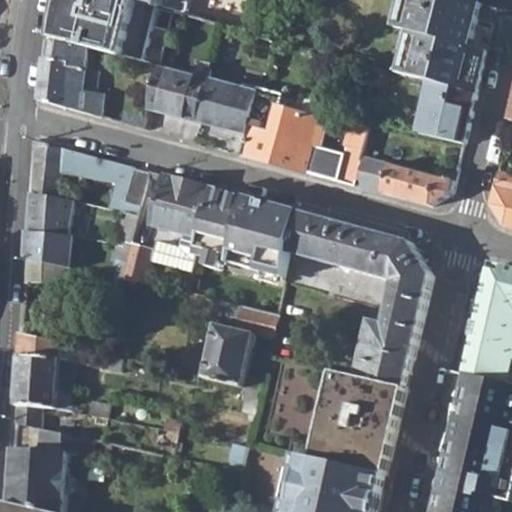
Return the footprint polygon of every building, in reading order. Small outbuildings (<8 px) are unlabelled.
[(93,0),(64,0),(59,40),(94,49),(99,50),(105,9),(99,7),(100,2),(93,0)] [(129,0),(169,11),(181,15),(189,17),(193,0),(129,0)] [(435,85),(478,96),(488,51),(472,47),(482,5),(461,0),(372,0),(356,63),(368,66),(390,72),(435,85)] [(181,15),(169,11),(155,65),(167,68),(181,15)] [(246,58),(272,66),(279,42),(253,34),(246,58)] [(42,101),(93,115),(116,121),(120,99),(108,97),(112,73),(91,69),(94,49),(59,40),(56,60),(47,58),(42,101)] [(390,72),(368,66),(363,83),(386,89),(390,72)] [(169,70),(167,68),(155,111),(203,125),(215,82),(217,76),(200,72),(197,78),(169,70)] [(203,125),(252,138),(254,129),(265,91),(265,90),(249,85),(247,90),(215,82),(203,125)] [(478,96),(435,85),(424,135),(466,145),(478,96)] [(323,150),(330,123),(329,123),(283,110),(286,97),(265,91),(254,129),(252,138),(247,157),(316,176),(358,187),(366,159),(374,131),(352,125),(346,148),(348,148),(346,156),(323,150)] [(124,123),(150,130),(153,119),(126,113),(124,123)] [(38,142),(34,193),(61,200),(65,175),(119,185),(112,212),(121,214),(142,218),(146,199),(131,195),(132,192),(138,169),(125,165),(102,159),(38,142)] [(437,178),(366,159),(358,187),(433,208),(456,194),(459,176),(439,171),(437,178)] [(131,195),(146,199),(154,173),(138,169),(132,192),(131,195)] [(506,226),(511,227),(511,175),(500,172),(493,204),(506,226)] [(156,227),(204,240),(217,190),(169,177),(156,227)] [(200,256),(267,274),(291,281),(294,270),(308,214),(280,207),(217,190),(204,240),(200,256)] [(62,267),(72,269),(73,258),(74,258),(76,241),(54,237),(55,224),(67,225),(69,201),(61,200),(34,193),(29,259),(62,267)] [(374,319),(360,377),(408,389),(435,278),(411,242),(308,214),(294,270),(291,281),(391,307),(387,322),(374,319)] [(126,282),(149,287),(157,254),(134,247),(126,282)] [(27,282),(60,285),(62,267),(29,259),(27,282)] [(492,297),(483,333),(511,340),(511,269),(498,266),(475,280),(472,292),(492,297)] [(247,389),(262,392),(266,380),(250,376),(259,338),(276,342),(282,318),(244,309),(237,333),(218,328),(206,379),(247,389)] [(77,363),(83,363),(87,351),(23,336),(22,355),(77,363)] [(261,357),(271,360),(272,355),(274,351),(263,348),(261,357)] [(75,382),(77,363),(22,355),(18,407),(58,411),(72,413),(74,395),(62,394),(63,381),(75,382)] [(308,458),(387,478),(408,389),(360,377),(285,358),(266,433),(291,440),(288,453),(308,458)] [(511,511),(511,389),(501,386),(471,377),(458,435),(451,466),(447,484),(444,494),(449,495),(444,511),(511,511)] [(262,392),(247,389),(241,413),(257,417),(262,392)] [(18,407),(17,421),(42,427),(43,410),(18,407)] [(11,505),(43,511),(66,511),(68,497),(75,491),(75,480),(70,472),(71,453),(94,456),(95,440),(57,431),(42,427),(40,451),(15,449),(11,505)] [(226,471),(243,476),(250,444),(234,440),(226,471)] [(378,511),(387,478),(308,458),(295,511),(378,511)] [(444,511),(449,495),(444,494),(444,497),(439,511),(444,511)]
